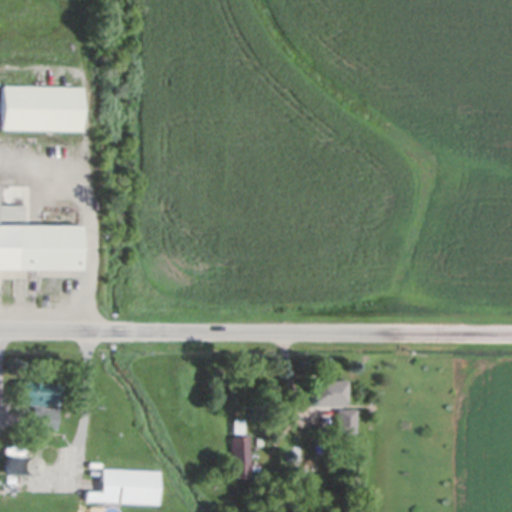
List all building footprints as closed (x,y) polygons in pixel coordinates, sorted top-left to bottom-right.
[(80,133),(0,132),(1,89),(81,90),(80,133)] [(77,276),(0,275),(0,208),(21,208),(21,223),(0,223),(0,230),(77,231),(77,276)] [(343,409),(309,409),(309,385),(343,385),(343,409)] [(20,387),(59,390),(56,433),(31,431),(33,409),(18,408),(20,387)] [(355,412),(354,436),(335,435),(335,412),(355,412)] [(232,436),(232,422),(243,422),(242,436),(232,436)] [(249,438),(250,480),(232,480),(231,439),(249,438)] [(4,464),(4,463),(5,461),(6,459),(7,458),(9,457),(10,457),(12,456),(14,456),(16,457),(17,457),(19,458),(20,459),(21,460),(22,462),(22,464),(22,465),(22,467),(21,469),(20,471),(19,472),(18,473),(16,474),(15,474),(13,474),(11,474),(9,474),(8,473),(6,472),(5,470),(4,468),(4,466),(4,464)] [(102,471),(159,473),(158,506),(85,503),(86,493),(101,494),(102,471)]
